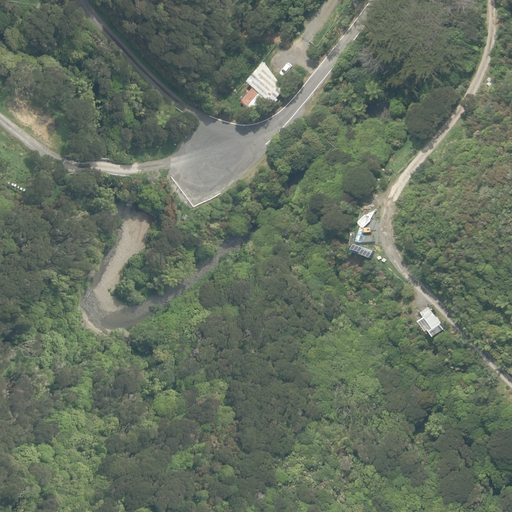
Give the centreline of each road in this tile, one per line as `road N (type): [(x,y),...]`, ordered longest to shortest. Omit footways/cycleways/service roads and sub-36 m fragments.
road 1 (track): [(490,0),(491,47),(472,92),(393,188),(390,231),(409,277),(511,381)]
road 2 (residential): [(384,0),(274,132),(201,173)]
road 3 (track): [(201,173),(74,163),(0,120)]
